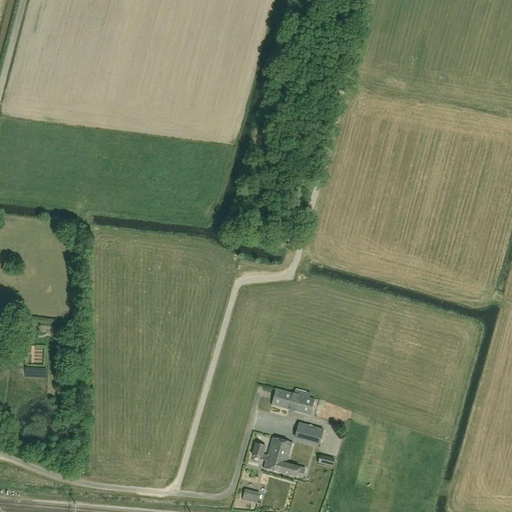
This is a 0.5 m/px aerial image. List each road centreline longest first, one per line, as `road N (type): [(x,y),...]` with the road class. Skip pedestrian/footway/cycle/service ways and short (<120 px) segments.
road 1 (unclassified): [(175,492),(237,282),(293,274),(372,0)]
road 2 (unclassified): [(0,454),(92,485),(175,492)]
